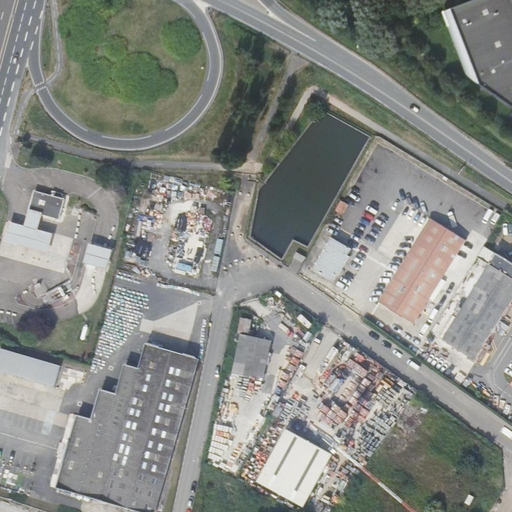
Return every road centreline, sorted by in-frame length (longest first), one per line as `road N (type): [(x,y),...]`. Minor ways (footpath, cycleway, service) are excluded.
road 1 (trunk): [(184,0),(206,26),(214,80),(182,127),(129,145),(87,136),(57,114),(39,85),(22,14)]
road 2 (unclassified): [(230,302),(255,278),(290,278),(511,434)]
road 3 (secondary): [(227,3),(312,47),(445,134)]
road 4 (trunk): [(445,134),(387,83),(266,0)]
road 5 (unclassified): [(193,511),(230,302)]
road 6 (unclassified): [(230,302),(244,168)]
